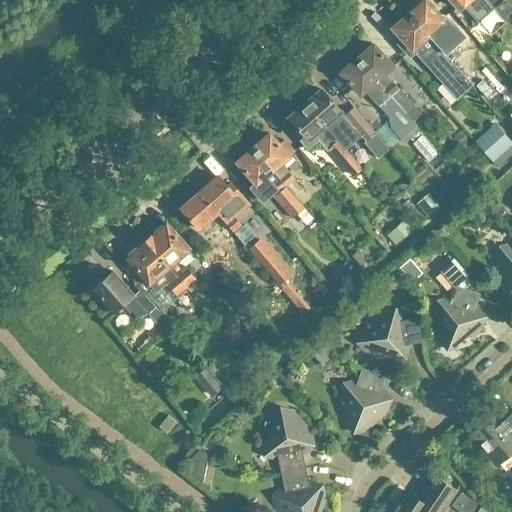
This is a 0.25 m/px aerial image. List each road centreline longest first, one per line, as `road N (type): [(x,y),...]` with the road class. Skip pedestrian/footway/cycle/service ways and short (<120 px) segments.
road 1 (unclassified): [(0,226),(265,0)]
road 2 (residential): [(0,376),(180,511)]
road 3 (residential): [(359,511),(370,479),(511,358)]
